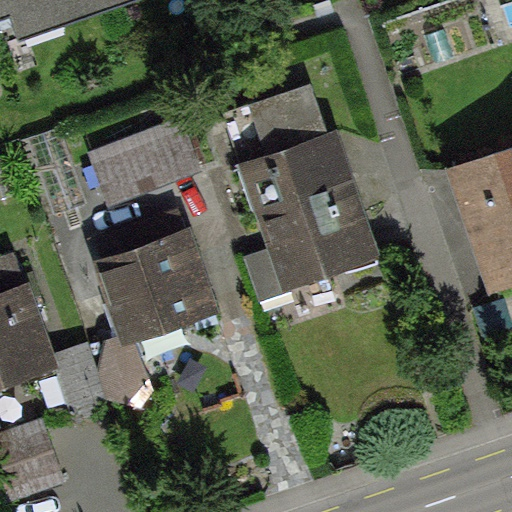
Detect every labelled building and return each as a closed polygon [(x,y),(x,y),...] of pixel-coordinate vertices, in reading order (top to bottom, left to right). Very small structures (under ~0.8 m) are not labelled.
[(0,0),(0,35),(101,0),(0,0)] [(326,86),(269,105),(287,159),(268,165),(308,287),(383,263),(326,86)] [(191,113),(96,142),(112,196),(207,167),(191,113)] [(511,158),(479,170),(511,263),(511,262),(511,158)] [(206,227),(123,255),(152,338),(234,310),(206,227)] [(47,283),(0,298),(0,382),(72,359),(47,283)] [(53,419),(0,436),(0,466),(10,497),(72,476),(53,419)]
